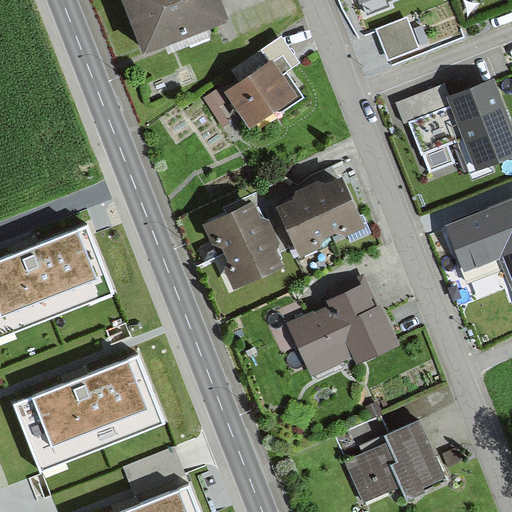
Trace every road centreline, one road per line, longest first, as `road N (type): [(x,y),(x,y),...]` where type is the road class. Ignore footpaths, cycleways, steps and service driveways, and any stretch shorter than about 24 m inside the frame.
road 1 (secondary): [(63,0),(263,511)]
road 2 (residential): [(470,363),(364,109)]
road 3 (residential): [(364,109),(511,50)]
